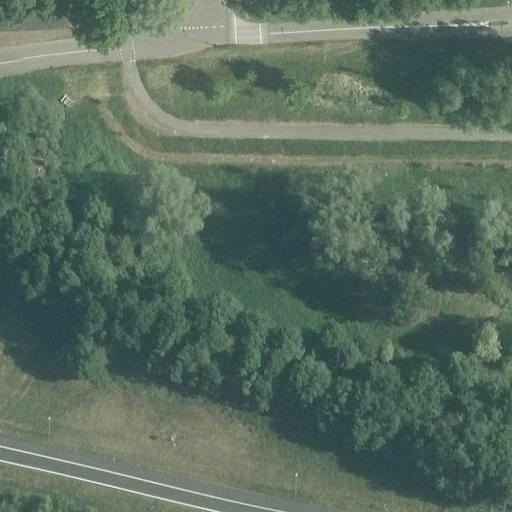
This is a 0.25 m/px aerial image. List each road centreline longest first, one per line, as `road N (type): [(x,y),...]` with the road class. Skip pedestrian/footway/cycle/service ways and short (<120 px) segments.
road 1 (unclassified): [(211,38),(511,24)]
road 2 (motorway): [(255,511),(0,454)]
road 3 (unclassified): [(126,48),(0,63)]
